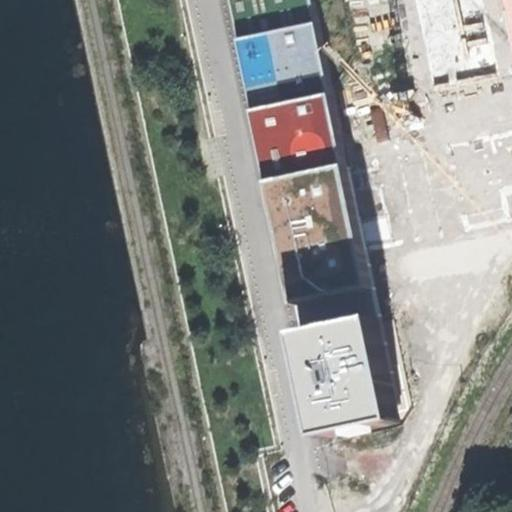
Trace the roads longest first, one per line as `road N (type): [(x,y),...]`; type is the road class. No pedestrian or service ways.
road 1 (residential): [(211,0),(315,511)]
road 2 (unknown): [(375,511),(476,289),(511,232)]
